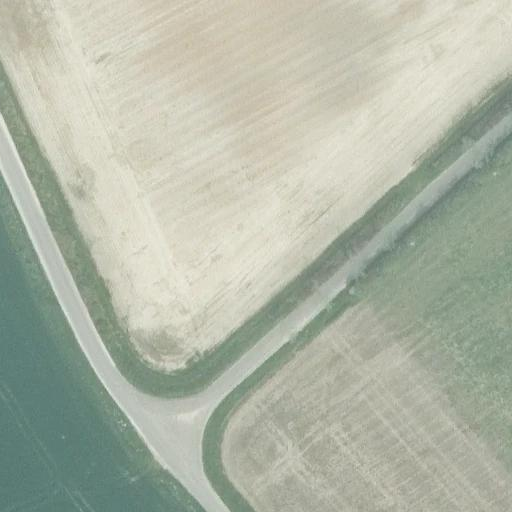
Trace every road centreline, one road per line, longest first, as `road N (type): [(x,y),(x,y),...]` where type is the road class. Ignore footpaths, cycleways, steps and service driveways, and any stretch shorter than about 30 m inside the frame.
road 1 (unclassified): [(160,436),(306,312),(511,117)]
road 2 (unclassified): [(160,436),(111,380),(0,142)]
